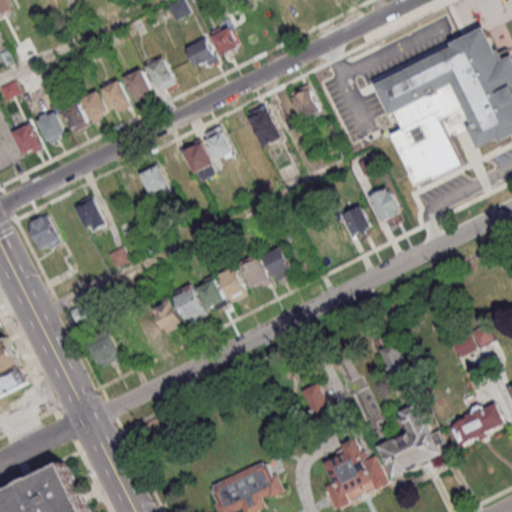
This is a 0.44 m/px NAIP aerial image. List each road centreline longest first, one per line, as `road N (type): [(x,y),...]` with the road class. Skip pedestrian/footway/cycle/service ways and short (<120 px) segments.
road 1 (residential): [(88,422),(511,210)]
road 2 (residential): [(409,0),(0,209)]
road 3 (secondary): [(88,422),(0,249)]
